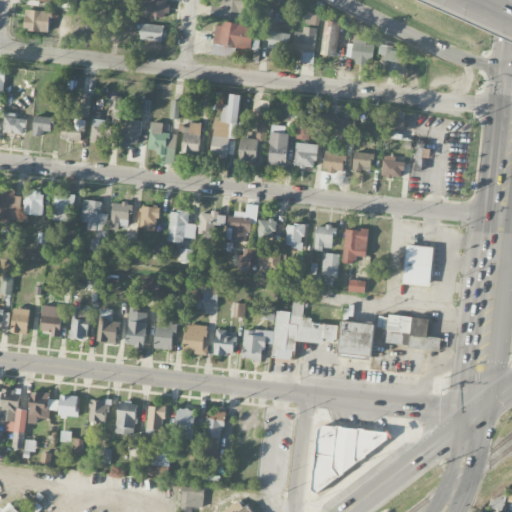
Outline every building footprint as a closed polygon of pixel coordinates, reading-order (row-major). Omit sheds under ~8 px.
[(168,0),(143,0),(143,17),(167,19),(168,0)] [(231,13),(245,13),(245,0),(221,0),(221,7),(211,6),(211,18),(231,19),(231,13)] [(49,31),(49,11),(25,10),(24,31),(49,31)] [(320,15),(306,14),(305,24),(319,25),(320,15)] [(341,23),(325,20),(320,54),(336,57),(341,23)] [(253,26),(216,23),(212,55),(235,57),(236,48),(251,50),(253,26)] [(163,42),(164,25),(142,24),(141,40),(163,42)] [(288,50),(289,33),(269,32),(268,49),(288,50)] [(301,63),(314,63),(315,33),(293,32),(292,56),(301,56),(301,63)] [(375,43),(349,41),(348,57),(356,58),(355,63),(373,65),(375,43)] [(379,70),(391,71),(391,63),(401,64),(401,51),(394,51),(394,46),(381,45),(379,70)] [(220,110),(221,94),(203,93),(202,114),(210,114),(210,110),(220,110)] [(235,139),(241,96),(230,94),(229,105),(223,104),(221,121),(216,120),(213,136),(235,139)] [(91,96),(80,95),(79,117),(90,117),(91,96)] [(120,109),(121,97),(111,96),(110,109),(120,109)] [(266,113),(258,113),(257,140),(265,140),(266,113)] [(52,134),(52,117),(34,116),(33,133),(52,134)] [(24,136),(26,119),(5,117),(4,134),(24,136)] [(61,139),(82,142),(85,119),(63,117),(61,139)] [(91,143),(107,143),(108,120),(92,119),(91,143)] [(140,146),(141,120),(121,119),(120,145),(140,146)] [(354,121),(339,120),(338,140),(353,141),(354,121)] [(164,123),(152,122),(148,149),(158,150),(157,154),(165,155),(164,163),(174,164),(177,135),(163,133),(164,123)] [(201,125),(183,125),(182,154),(200,155),(201,125)] [(269,165),(287,166),(288,126),(271,126),(269,165)] [(229,139),(214,137),(211,150),(227,153),(229,139)] [(257,162),(258,139),(240,139),(240,162),(257,162)] [(316,168),(317,144),(296,143),(295,167),(316,168)] [(323,170),(343,173),(345,155),(325,152),(323,170)] [(372,172),(373,154),(354,153),(353,171),(372,172)] [(404,162),(396,161),(396,157),(384,156),(381,176),(403,178),(404,162)] [(19,197),(14,197),(14,189),(0,188),(0,221),(19,222),(19,197)] [(25,192),(24,215),(43,215),(43,192),(25,192)] [(74,195),(54,195),(53,221),(72,222),(74,195)] [(82,222),(88,222),(87,230),(98,231),(100,201),(83,200),(82,222)] [(131,204),(112,203),(111,226),(130,227),(131,204)] [(248,242),(250,224),(256,225),(258,206),(246,204),(245,212),(230,211),(227,240),(248,242)] [(140,229),(157,230),(158,207),(141,207),(140,229)] [(195,238),(196,224),(189,223),(189,212),(170,211),(168,242),(184,243),(184,238),(195,238)] [(225,214),(200,213),(198,235),(213,236),(214,225),(225,226),(225,214)] [(258,219),(257,239),(275,240),(275,220),(258,219)] [(302,249),(305,225),(287,224),(285,247),(302,249)] [(333,250),(334,227),(315,226),(314,249),(333,250)] [(368,230),(344,229),(343,263),(355,264),(356,257),(367,257),(368,230)] [(404,285),(431,286),(433,247),(406,246),(404,285)] [(192,262),(192,249),(181,249),(180,262),(192,262)] [(258,250),(258,269),(280,270),(280,251),(258,250)] [(250,268),(251,251),(242,251),(242,268),(250,268)] [(321,275),(337,277),(340,255),(323,253),(321,275)] [(294,282),(302,282),(303,262),(295,262),(294,282)] [(13,277),(1,277),(0,292),(0,294),(12,295),(13,277)] [(200,301),(217,302),(219,284),(203,282),(200,301)] [(276,311),(272,358),(293,360),(295,341),(323,344),(323,341),(336,342),(338,325),(311,323),(311,318),(302,318),(304,302),(293,301),(291,312),(276,311)] [(231,317),(245,317),(245,304),(232,303),(231,317)] [(41,331),(51,332),(50,336),(61,337),(64,308),(43,306),(41,331)] [(262,306),(261,320),(274,321),(275,307),(262,306)] [(30,310),(14,308),(11,333),(27,335),(30,310)] [(73,309),(68,338),(86,340),(91,312),(73,309)] [(111,321),(112,310),(101,309),(100,319),(104,319),(102,343),(117,344),(118,322),(111,321)] [(146,310),(128,310),(127,346),(145,347),(146,310)] [(177,316),(158,314),(154,348),(173,350),(177,316)] [(429,319),(382,315),(381,329),(387,330),(385,345),(439,350),(441,338),(427,337),(429,319)] [(371,358),(375,325),(342,321),(338,354),(371,358)] [(208,326),(185,325),(183,354),(207,355),(208,326)] [(235,355),(235,337),(226,336),(227,330),(215,329),(214,354),(235,355)] [(273,331),(243,330),(242,360),(262,360),(263,344),(273,344),(273,331)] [(23,449),(27,410),(19,409),(21,392),(2,390),(0,408),(0,423),(6,425),(6,431),(14,431),(12,448),(23,449)] [(49,393),(30,393),(29,423),(36,424),(37,418),(48,419),(49,393)] [(78,417),(79,397),(60,396),(59,416),(78,417)] [(90,400),(89,422),(108,423),(108,400),(90,400)] [(115,433),(134,435),(137,404),(118,403),(115,433)] [(163,431),(165,408),(149,406),(146,436),(153,437),(154,430),(163,431)] [(185,439),(193,440),(196,410),(177,408),(175,428),(186,429),(185,439)] [(224,412),(207,411),(205,438),(222,439),(224,412)] [(387,443),(388,432),(318,426),(313,484),(344,487),(346,463),(369,465),(371,442),(387,443)] [(111,463),(111,449),(98,448),(98,463),(111,463)] [(169,454),(152,453),(151,474),(169,475),(169,454)] [(203,508),(204,488),(182,487),(181,511),(191,511),(192,507),(203,508)] [(224,510),(225,511),(250,511),(242,499),(224,510)]
